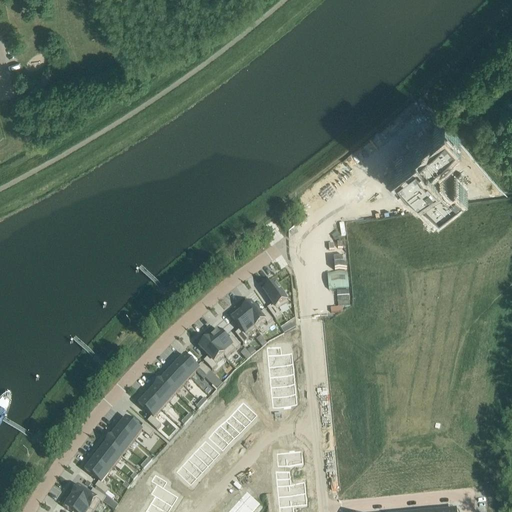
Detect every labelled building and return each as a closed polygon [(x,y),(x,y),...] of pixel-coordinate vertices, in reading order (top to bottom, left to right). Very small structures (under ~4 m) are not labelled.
[(416,146),(397,162),(418,186),(419,185),(423,188),(427,194),(428,194),(439,207),(457,191),(456,190),(461,186),(461,187),(462,186),(461,186),(455,179),(456,179),(455,178),(454,179),(455,179),(453,181),(452,180),(452,181),(450,183),(446,179),(438,169),(428,157),(443,145),(445,143),(454,135),(455,135),(445,122),(444,123),(416,147),(416,146)] [(270,285),(262,290),(272,306),(267,309),(276,322),(282,318),(277,311),(289,304),(285,298),(287,297),(282,290),(280,291),(275,284),(271,287),(270,285)] [(246,305),(240,310),(257,331),(266,323),(267,325),(273,321),(265,311),(260,315),(251,304),(248,307),(246,305)] [(240,310),(230,318),(240,330),(235,334),(243,344),(249,340),(247,338),(257,331),(240,310)] [(285,325),(280,328),(284,334),(290,331),(285,325)] [(217,330),(207,338),(225,358),(224,358),(226,360),(241,347),(232,337),(227,342),(217,330)] [(203,345),(200,348),(209,358),(204,363),(212,372),(217,368),(216,366),(224,358),(225,358),(207,338),(202,343),(203,345)] [(281,346),(267,347),(268,355),(272,354),(273,365),(293,363),(292,351),(282,352),(281,346)] [(247,353),(251,358),(256,354),(252,349),(247,353)] [(185,357),(176,366),(191,379),(196,374),(199,371),(206,378),(211,373),(201,364),(197,369),(185,357)] [(293,363),(273,365),(274,375),(294,373),(293,363)] [(176,366),(169,373),(184,387),(191,379),(176,366)] [(199,371),(196,374),(204,381),(205,379),(206,378),(199,371)] [(169,373),(162,381),(176,395),(184,387),(169,373)] [(294,373),(274,375),(275,385),(295,383),(294,373)] [(162,381),(154,389),(169,403),(176,395),(162,381)] [(295,383),(275,385),(276,395),(296,393),(295,383)] [(154,389),(147,397),(162,411),(169,403),(154,389)] [(296,393),(276,395),(277,406),(284,406),(284,408),(291,407),(291,405),(297,405),(296,393)] [(147,397),(139,406),(152,418),(147,422),(157,431),(161,426),(154,419),(162,411),(147,397)] [(243,400),(237,406),(252,420),(258,413),(243,400)] [(237,406),(231,413),(246,426),(252,420),(237,406)] [(231,413),(226,419),(240,432),(246,426),(231,413)] [(126,419),(119,428),(135,441),(142,432),(150,438),(154,433),(144,425),(140,430),(126,419)] [(226,419),(220,425),(234,438),(240,432),(226,419)] [(220,425),(214,431),(229,445),(234,438),(220,425)] [(119,428),(112,437),(128,449),(135,441),(119,428)] [(214,431),(208,438),(223,451),(229,445),(214,431)] [(112,437),(106,446),(122,458),(128,449),(112,437)] [(205,441),(199,447),(214,461),(220,454),(205,441)] [(106,446),(99,454),(115,467),(122,458),(106,446)] [(199,447),(194,453),(208,467),(214,461),(199,447)] [(290,452),(279,453),(280,466),(303,464),(302,451),(295,452),(295,451),(290,451),(290,452)] [(194,453),(188,459),(202,473),(208,467),(194,453)] [(99,454),(92,463),(108,475),(115,467),(99,454)] [(188,459),(182,466),(197,479),(202,473),(188,459)] [(92,463),(85,472),(96,480),(92,485),(105,495),(109,490),(101,484),(108,475),(92,463)] [(182,466),(176,472),(191,486),(197,479),(182,466)] [(290,469),(276,470),(276,477),(290,476),(290,469)] [(155,475),(151,481),(160,487),(155,496),(172,507),(178,497),(163,488),(167,482),(155,475)] [(290,476),(276,477),(277,485),(283,484),(285,495),(306,493),(305,481),(291,483),(290,476)] [(74,490),(70,497),(92,511),(94,511),(100,503),(102,504),(106,498),(93,490),(90,495),(79,488),(76,492),(74,490)] [(247,492),(240,499),(254,511),(260,504),(247,492)] [(286,506),(279,507),(279,511),(293,511),(293,506),(307,505),(306,493),(285,495),(286,506)] [(155,496),(150,503),(164,511),(168,511),(172,507),(155,496)] [(92,511),(70,497),(63,507),(70,511),(92,511)] [(240,499),(233,506),(239,511),(253,511),(254,511),(240,499)] [(164,511),(150,503),(146,511),(148,511),(164,511)]
